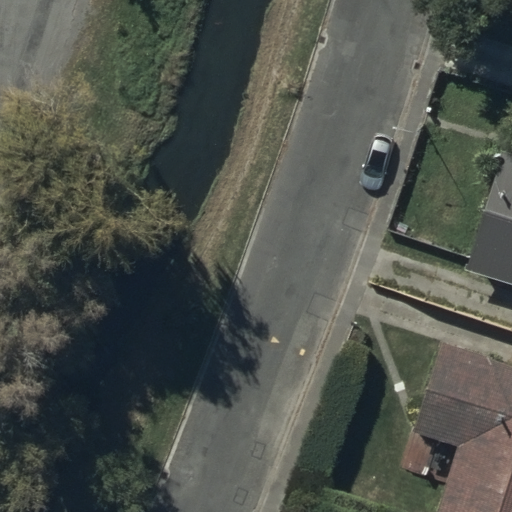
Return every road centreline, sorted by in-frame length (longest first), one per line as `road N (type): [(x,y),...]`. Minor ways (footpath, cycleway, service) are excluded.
road 1 (residential): [(390,0),(202,511)]
road 2 (unclassified): [(30,0),(0,117)]
